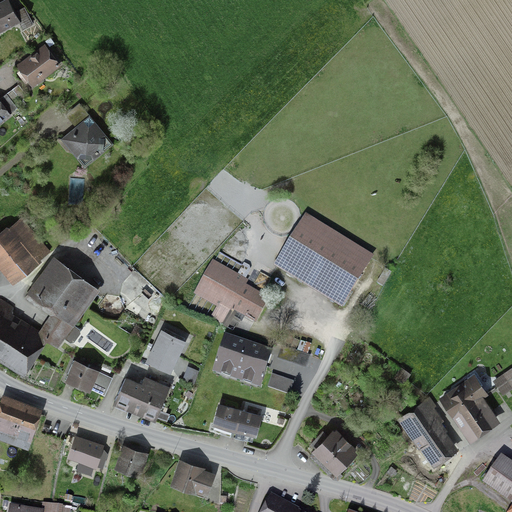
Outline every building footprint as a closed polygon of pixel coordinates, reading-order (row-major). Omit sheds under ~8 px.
[(0,35),(21,24),(16,15),(9,1),(0,6),(0,35)] [(16,15),(21,24),(25,32),(33,28),(24,11),(16,15)] [(36,88),(64,67),(48,46),(21,67),(36,88)] [(18,85),(7,93),(16,105),(27,97),(18,85)] [(16,105),(7,93),(0,98),(0,119),(17,107),(16,105)] [(76,127),(89,117),(80,105),(67,115),(76,127)] [(114,147),(91,119),(64,141),(87,169),(114,147)] [(375,260),(310,219),(279,268),(345,309),(375,260)] [(13,227),(0,237),(0,265),(17,285),(44,263),(42,261),(50,254),(23,221),(15,229),(13,227)] [(54,318),(43,334),(54,342),(62,348),(103,288),(57,257),(27,300),(54,318)] [(249,284),(216,265),(197,298),(220,311),(222,307),(234,313),(236,310),(259,324),(271,302),(247,288),(249,284)] [(0,360),(30,379),(54,342),(43,334),(0,307),(0,360)] [(213,334),(203,330),(199,339),(209,343),(213,334)] [(175,356),(183,342),(161,331),(147,360),(164,368),(168,363),(175,356)] [(272,356),(225,341),(215,372),(262,386),(272,356)] [(310,356),(282,347),(279,358),(307,367),(310,356)] [(175,356),(168,363),(176,372),(183,365),(175,356)] [(511,389),(511,371),(495,383),(504,395),(511,389)] [(112,377),(99,372),(93,383),(107,389),(112,377)] [(491,395),(475,374),(441,400),(457,421),(465,415),(483,438),(503,423),(485,400),(491,395)] [(291,397),(295,383),(274,377),(270,390),(291,397)] [(141,384),(127,379),(117,405),(157,421),(170,389),(144,378),(141,384)] [(437,409),(430,399),(399,421),(421,451),(424,449),(438,469),(462,452),(442,425),(444,424),(435,410),(437,409)] [(0,437),(32,449),(45,414),(7,400),(0,418),(0,437)] [(234,431),(239,412),(221,407),(216,425),(234,431)] [(239,412),(234,431),(259,437),(264,419),(239,412)] [(365,456),(340,432),(318,454),(343,478),(365,456)] [(109,447),(81,438),(75,460),(102,468),(109,447)] [(145,477),(152,455),(127,447),(120,469),(145,477)] [(511,511),(511,461),(507,458),(488,485),(511,501),(511,511)] [(209,470),(184,462),(176,486),(212,497),(219,475),(208,472),(209,470)] [(300,511),(275,499),(268,511),(300,511)]
